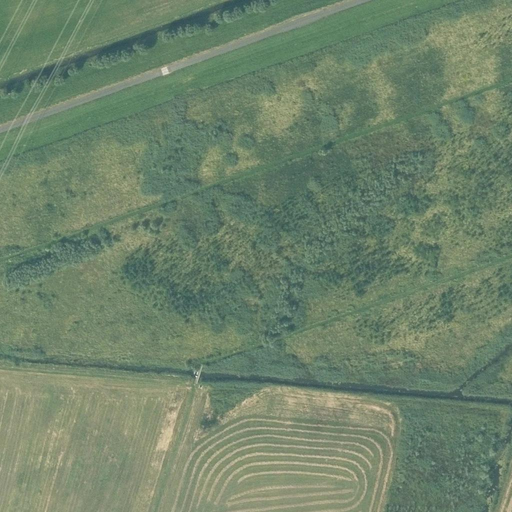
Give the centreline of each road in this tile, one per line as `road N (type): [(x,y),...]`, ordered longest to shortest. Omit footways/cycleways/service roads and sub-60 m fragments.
road 1 (unclassified): [(0,130),(370,0)]
road 2 (track): [(200,393),(162,511)]
